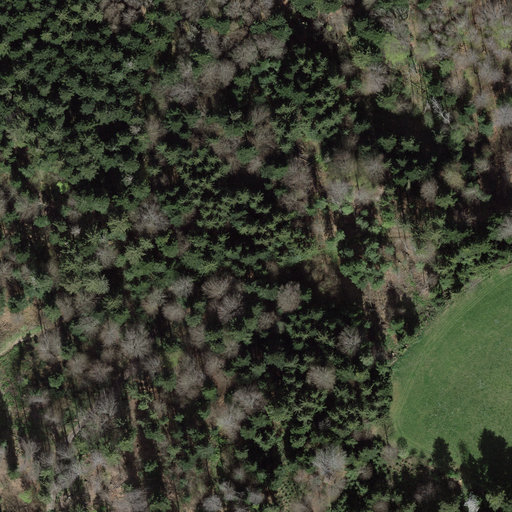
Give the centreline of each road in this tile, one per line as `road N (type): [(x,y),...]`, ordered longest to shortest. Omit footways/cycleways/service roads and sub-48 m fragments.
road 1 (track): [(51,511),(67,440),(155,331),(181,257),(180,227),(204,194),(236,164),(301,139),(385,77),(392,57)]
road 2 (track): [(180,227),(151,208),(169,142),(163,59),(147,39),(78,30),(47,40),(0,80)]
road 3 (track): [(0,131),(22,174),(51,204),(86,215),(133,209)]
